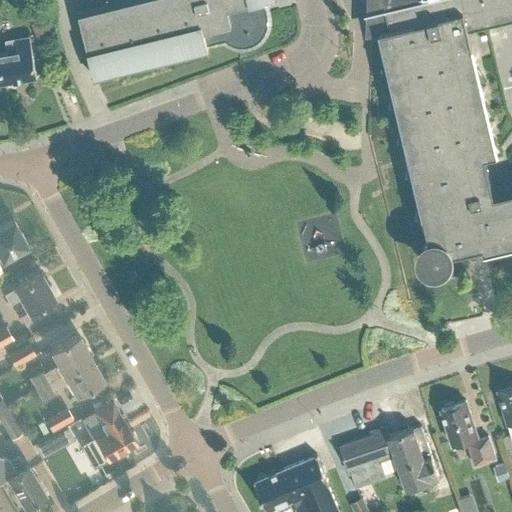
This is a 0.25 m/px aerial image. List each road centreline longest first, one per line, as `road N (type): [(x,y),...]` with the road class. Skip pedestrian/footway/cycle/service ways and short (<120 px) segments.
road 1 (residential): [(29,163),(302,58),(319,39),(314,0)]
road 2 (residential): [(194,451),(383,369),(511,331)]
road 3 (residential): [(194,451),(29,163)]
road 4 (residential): [(90,511),(194,451)]
